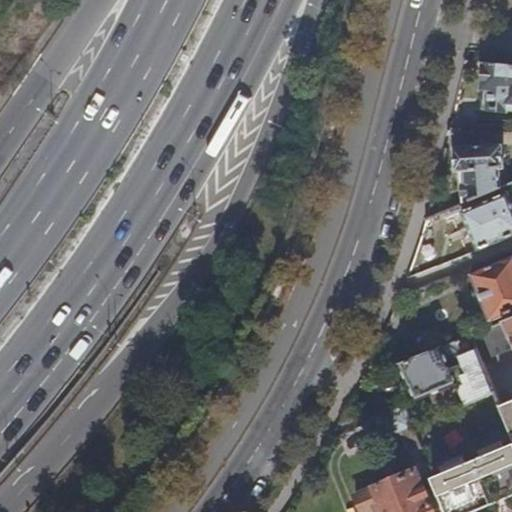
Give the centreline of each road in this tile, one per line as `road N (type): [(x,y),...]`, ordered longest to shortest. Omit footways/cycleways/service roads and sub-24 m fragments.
road 1 (trunk): [(0,511),(138,361),(196,284),(284,97),(305,0)]
road 2 (tertiary): [(213,511),(260,444),(330,311),(377,178),(423,0)]
road 3 (trunk): [(0,405),(93,287),(196,129),(258,0)]
road 4 (trunk): [(172,0),(0,262)]
road 5 (trunk): [(103,0),(0,148)]
